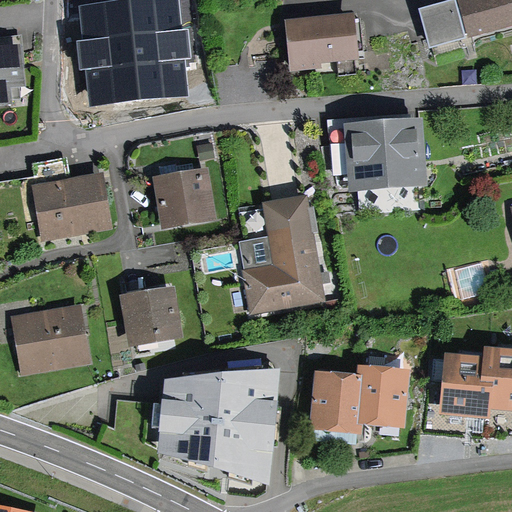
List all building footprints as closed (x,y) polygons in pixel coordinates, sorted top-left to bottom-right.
[(422,15),(431,46),(511,23),(511,3),(511,0),(478,0),(482,10),(456,17),(453,6),(422,15)] [(315,68),(315,63),(363,59),(359,20),(340,22),(340,19),(323,20),(309,21),(310,23),(299,24),(299,26),(289,27),(293,70),(315,68)] [(19,84),(16,51),(0,52),(0,103),(6,103),(4,86),(19,84)] [(417,180),(414,130),(354,135),(357,185),(417,180)] [(44,236),(108,225),(100,181),(68,186),(64,160),(41,164),(33,177),(39,208),(44,236)] [(165,207),(168,224),(208,217),(201,177),(178,181),(176,165),(159,168),(160,173),(145,176),(147,187),(162,184),(165,203),(161,204),(162,208),(165,207)] [(20,179),(25,210),(39,208),(33,177),(20,179)] [(7,181),(12,212),(25,210),(20,179),(7,181)] [(0,182),(0,214),(12,212),(7,181),(0,182)] [(245,274),(252,313),(322,301),(310,233),(315,232),(311,211),(302,213),(300,203),(268,208),(239,214),(244,242),(271,237),(276,269),(245,274)] [(128,302),(135,341),(175,334),(171,315),(173,315),(173,311),(171,311),(168,295),(128,302)] [(15,322),(23,371),(87,360),(79,311),(15,322)] [(511,407),(511,356),(490,355),(485,405),(511,407)] [(451,361),(446,411),(484,415),(488,365),(451,361)] [(405,377),(368,374),(362,380),(358,419),(400,423),(405,377)] [(268,468),(276,388),(266,387),(267,377),(177,386),(176,396),(166,395),(162,441),(172,442),(171,452),(257,477),(258,467),(268,468)] [(318,386),(315,425),(357,429),(361,383),(326,380),(318,386)]
